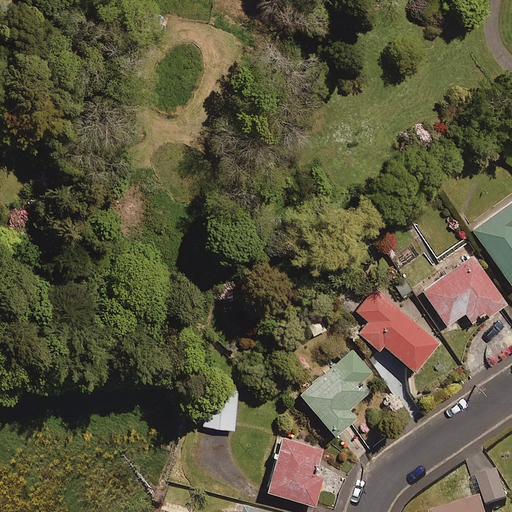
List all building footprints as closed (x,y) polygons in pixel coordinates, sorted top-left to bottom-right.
[(511,292),(511,204),(471,232),(511,292)] [(464,317),(470,326),(485,316),(488,319),(505,308),(472,259),(421,294),(445,329),(464,317)] [(438,349),(375,292),(355,314),(368,326),(358,336),(377,354),(381,349),(413,377),(438,349)] [(371,376),(352,353),(297,399),(332,441),(354,423),(346,414),(368,395),(360,385),(371,376)] [(232,433),(237,394),(207,391),(202,430),(232,433)] [(321,452),(282,441),(266,496),(313,510),(321,481),(313,478),(321,452)] [(507,501),(497,473),(477,480),(487,508),(507,501)] [(483,511),(479,500),(440,511),(483,511)]
